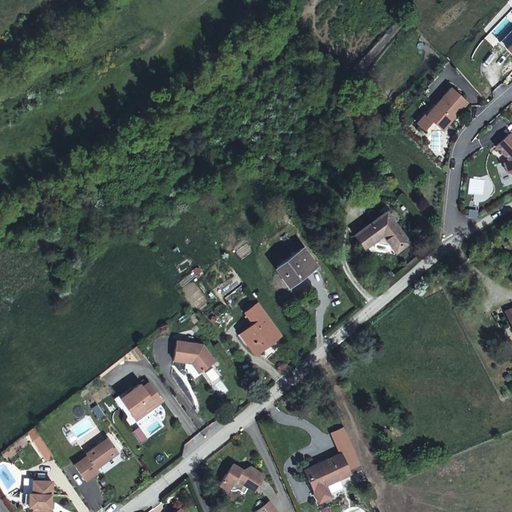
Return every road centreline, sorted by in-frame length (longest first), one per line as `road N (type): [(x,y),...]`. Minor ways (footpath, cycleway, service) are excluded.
road 1 (unclassified): [(127,511),(456,246)]
road 2 (residential): [(456,246),(459,141),(511,96)]
